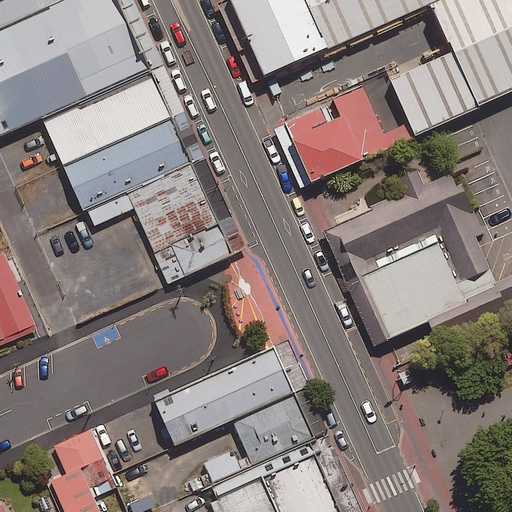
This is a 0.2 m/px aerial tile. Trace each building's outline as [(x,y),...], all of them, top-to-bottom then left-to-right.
[(0,0),(0,30),(66,0),(0,0)] [(148,71),(115,0),(66,0),(0,30),(0,137),(40,120),(148,71)] [(428,6),(440,0),(227,0),(226,0),(262,80),(428,6)] [(511,0),(440,0),(428,6),(450,54),(387,82),(407,124),(413,139),(511,95),(511,0)] [(171,120),(148,71),(40,120),(62,168),(171,120)] [(384,135),(360,82),(287,115),(284,125),(311,185),(413,139),(407,124),(384,135)] [(191,165),(171,120),(62,168),(82,214),(125,195),(191,165)] [(232,257),(191,165),(125,195),(166,286),(232,257)] [(403,197),(333,229),(385,343),(427,323),(436,342),(511,307),(511,277),(496,285),(475,239),(484,235),(462,186),(456,189),(450,176),(424,187),(417,172),(396,181),(403,197)] [(4,254),(0,255),(0,337),(35,322),(4,254)] [(296,390),(276,345),(156,398),(176,444),(234,418),(296,390)] [(317,437),(296,390),(234,418),(255,465),(317,437)] [(110,478),(90,432),(55,447),(67,475),(50,482),(63,511),(99,511),(89,487),(110,478)] [(350,511),(317,437),(255,465),(213,485),(225,511),(350,511)] [(152,488),(145,473),(129,480),(136,495),(152,488)] [(148,511),(159,507),(153,493),(137,500),(142,511),(148,511)]
